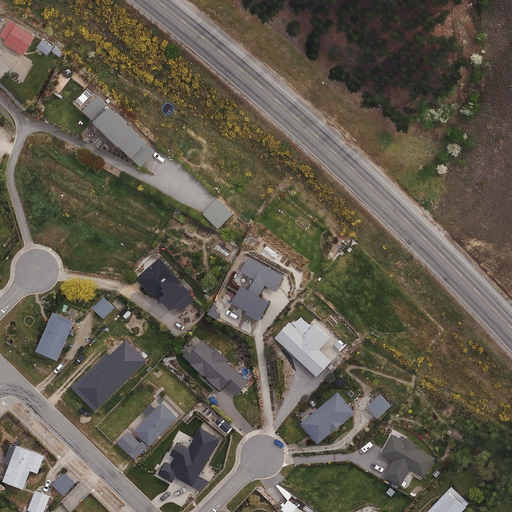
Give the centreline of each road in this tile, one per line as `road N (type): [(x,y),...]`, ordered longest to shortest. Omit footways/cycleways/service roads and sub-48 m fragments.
road 1 (primary): [(155,0),(283,105),(511,328)]
road 2 (residential): [(7,374),(149,511)]
road 3 (residential): [(26,122),(12,177),(37,268)]
